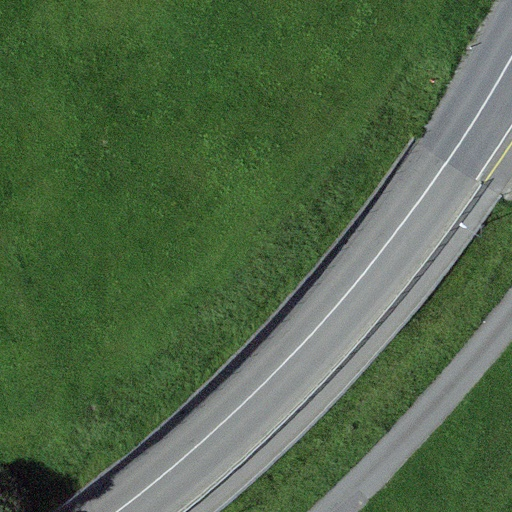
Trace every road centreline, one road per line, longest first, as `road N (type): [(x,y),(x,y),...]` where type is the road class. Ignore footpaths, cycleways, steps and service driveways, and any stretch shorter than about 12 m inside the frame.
road 1 (secondary): [(115,511),(204,442),(367,273),(511,58)]
road 2 (unclassified): [(340,511),(511,324)]
